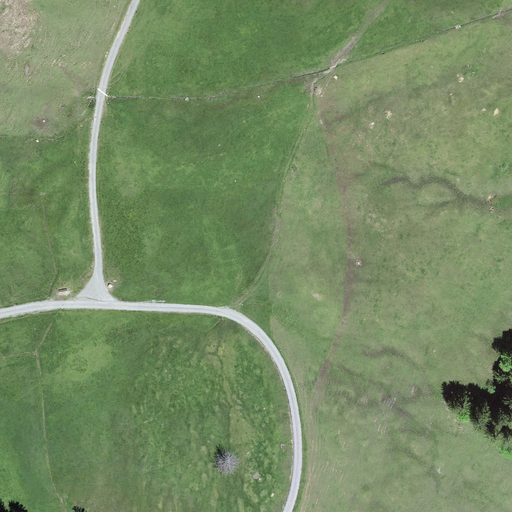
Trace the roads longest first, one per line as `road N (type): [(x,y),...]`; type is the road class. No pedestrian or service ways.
road 1 (track): [(0,315),(96,304),(207,311),(248,325),(278,362),(293,411),(297,458),(286,511)]
road 2 (track): [(136,0),(97,99),(96,304)]
